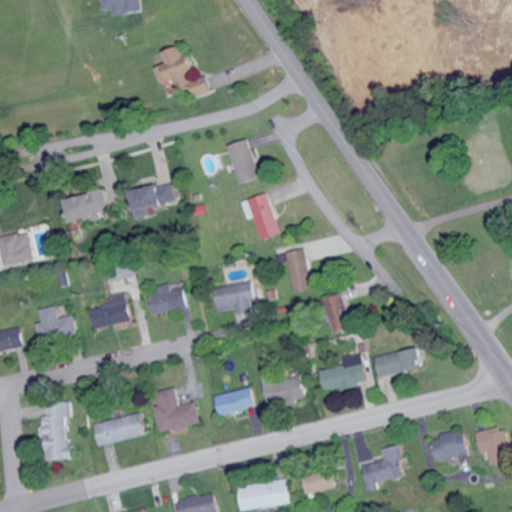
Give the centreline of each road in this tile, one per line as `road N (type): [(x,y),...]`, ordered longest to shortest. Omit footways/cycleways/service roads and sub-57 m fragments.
road 1 (residential): [(0,508),(362,425),(458,394),(505,367)]
road 2 (residential): [(511,378),(246,0)]
road 3 (residential): [(299,74),(261,104),(217,120),(0,165)]
road 4 (residential): [(0,392),(203,343)]
road 5 (residential): [(19,511),(9,391)]
